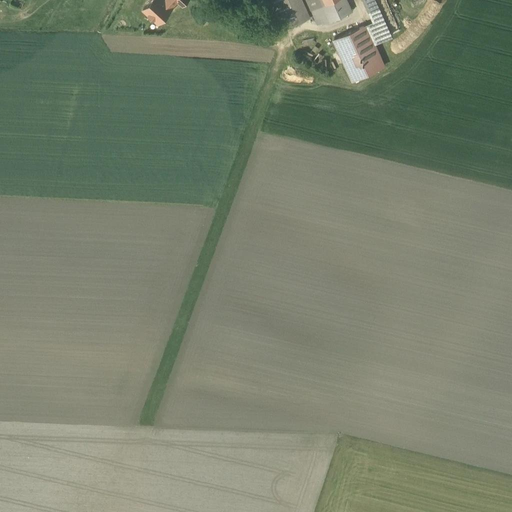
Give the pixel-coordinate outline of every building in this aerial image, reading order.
[(173,6),(165,0),(148,0),(141,8),(157,24),(173,6)] [(283,23),(272,0),(258,0),(263,11),(266,10),(274,27),(283,23)] [(296,14),(289,0),(273,0),(286,27),(304,19),(301,12),(296,14)] [(310,16),(302,0),(289,0),(296,14),(301,12),(304,19),(310,16)] [(346,0),(332,0),(317,7),(313,0),(302,0),(310,16),(314,14),(318,23),(323,21),(324,23),(330,20),(330,21),(352,11),(346,0)] [(366,25),(334,39),(353,80),(385,65),(366,25)]
